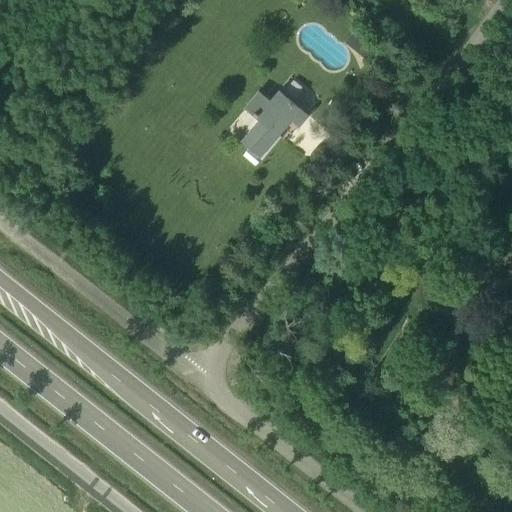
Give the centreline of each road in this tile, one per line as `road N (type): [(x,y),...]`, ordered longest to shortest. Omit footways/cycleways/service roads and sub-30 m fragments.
road 1 (unclassified): [(504,0),(203,364)]
road 2 (primary): [(289,511),(0,280)]
road 3 (primary): [(0,350),(205,511)]
road 4 (unclassified): [(203,364),(0,209)]
road 5 (unclassified): [(390,511),(203,364)]
road 6 (tertiary): [(121,511),(0,416)]
